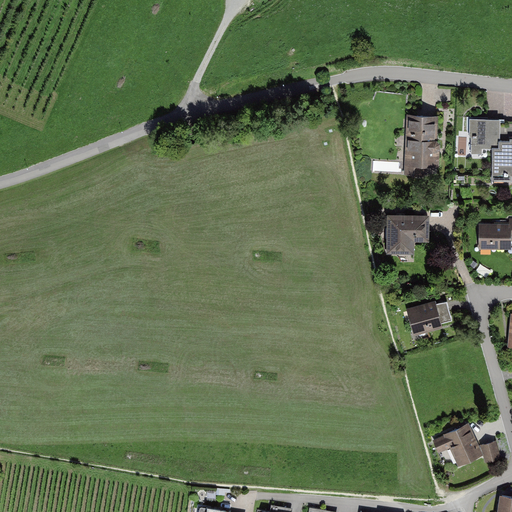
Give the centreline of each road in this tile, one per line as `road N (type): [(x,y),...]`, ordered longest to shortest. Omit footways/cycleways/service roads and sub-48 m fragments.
road 1 (residential): [(0,183),(197,112),(336,79),(385,72),(511,85)]
road 2 (track): [(0,450),(192,483),(438,484)]
road 3 (residential): [(471,497),(430,509),(258,494)]
road 4 (residential): [(511,292),(487,292),(479,304),(511,426)]
